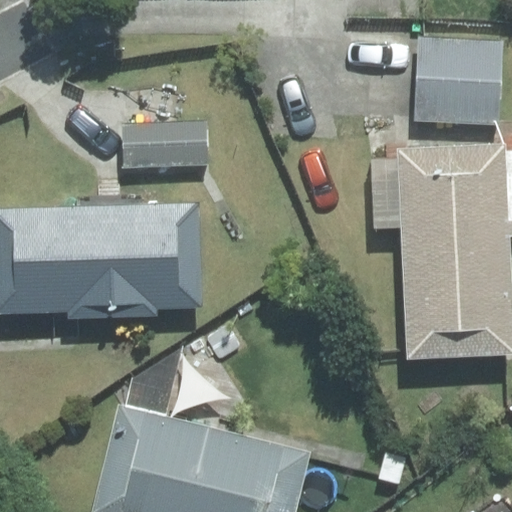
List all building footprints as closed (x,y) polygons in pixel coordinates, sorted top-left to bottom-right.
[(511,39),(425,36),(422,121),(508,124),(511,39)] [(214,118),(129,122),(130,168),(216,164),(214,118)] [(409,153),(379,155),(382,227),(410,226),(417,357),(511,352),(511,139),(408,144),(409,153)] [(208,200),(0,205),(0,218),(2,310),(76,308),(76,316),(167,314),(167,306),(211,305),(208,200)] [(304,511),(320,449),(128,403),(101,511),(304,511)]
